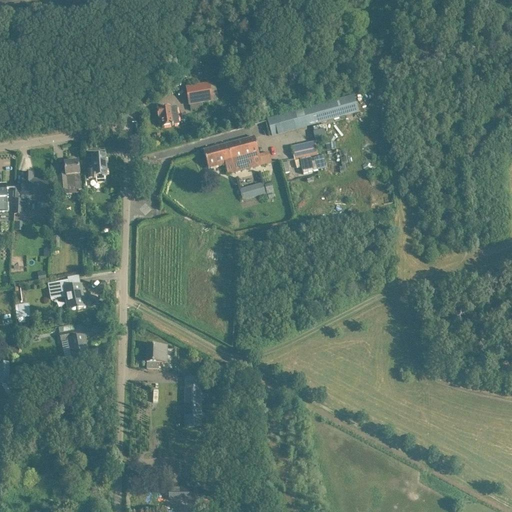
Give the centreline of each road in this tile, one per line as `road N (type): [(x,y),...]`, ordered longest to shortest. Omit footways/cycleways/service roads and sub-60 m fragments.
road 1 (unclassified): [(117,511),(128,128)]
road 2 (unclassified): [(128,128),(0,148)]
road 3 (track): [(137,109),(199,0)]
